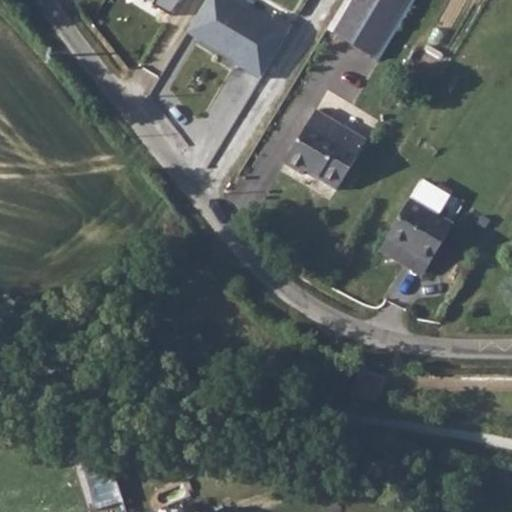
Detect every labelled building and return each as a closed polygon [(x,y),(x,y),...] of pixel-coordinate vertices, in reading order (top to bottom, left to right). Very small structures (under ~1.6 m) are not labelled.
[(197,0),(180,35),(261,78),(291,21),(269,9),(266,16),(235,0),(197,0)] [(345,0),(326,31),(333,35),(354,0),(345,0)] [(354,0),(333,35),(369,57),(403,0),(354,0)] [(403,0),(369,57),(376,61),(411,0),(403,0)] [(326,90),(315,108),(365,136),(375,118),(326,90)] [(307,170),(341,190),(368,143),(318,114),(286,166),(304,176),(307,170)] [(389,241),(433,264),(452,229),(409,205),(389,241)] [(425,279),(433,264),(389,241),(381,256),(425,279)] [(407,489),(395,496),(404,511),(407,511),(417,505),(407,489)]
